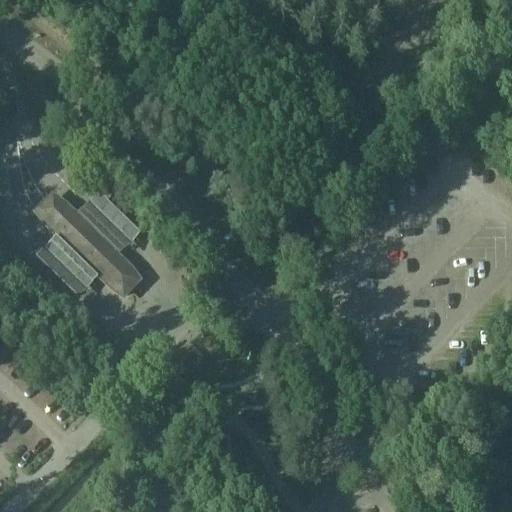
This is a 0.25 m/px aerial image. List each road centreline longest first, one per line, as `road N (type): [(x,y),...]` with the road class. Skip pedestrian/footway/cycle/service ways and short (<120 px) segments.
road 1 (unclassified): [(272,321),(91,135),(67,79),(0,24)]
road 2 (unclassified): [(23,160),(22,225),(71,273),(168,334)]
road 3 (unclassified): [(23,160),(60,178),(109,232),(149,284),(168,334)]
road 4 (unknown): [(511,252),(462,320),(409,359),(389,350),(352,307)]
road 5 (unknown): [(329,280),(441,187),(511,219)]
road 6 (unknown): [(481,199),(373,332)]
road 7 (unclassified): [(272,321),(330,397),(351,460)]
